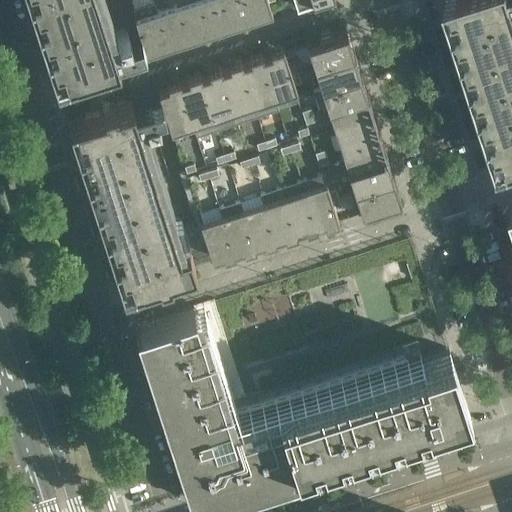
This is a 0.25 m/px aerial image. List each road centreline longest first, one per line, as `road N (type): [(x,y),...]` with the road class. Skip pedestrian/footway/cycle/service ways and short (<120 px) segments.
road 1 (residential): [(161,494),(7,0)]
road 2 (residential): [(511,398),(384,0)]
road 3 (tertiary): [(511,448),(276,511)]
road 4 (secondary): [(77,511),(0,302)]
road 5 (secondary): [(0,386),(41,511)]
